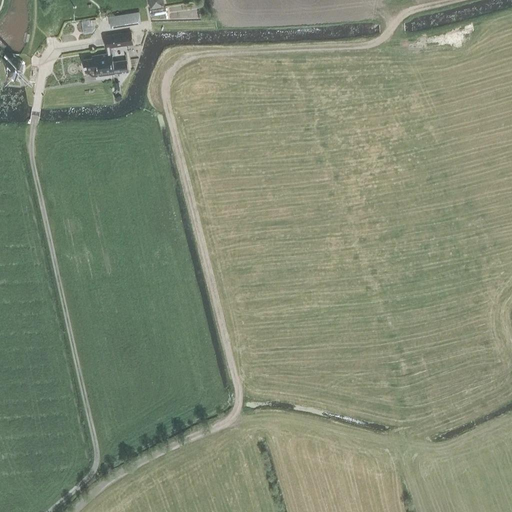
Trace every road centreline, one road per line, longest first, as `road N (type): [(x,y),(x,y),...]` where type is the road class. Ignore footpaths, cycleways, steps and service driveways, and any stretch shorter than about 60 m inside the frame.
road 1 (track): [(72,511),(125,469),(224,423),(238,404),(165,99),(170,72),(197,54),(374,44),(414,9)]
road 2 (track): [(54,511),(89,476),(95,451),(29,148),(34,120)]
